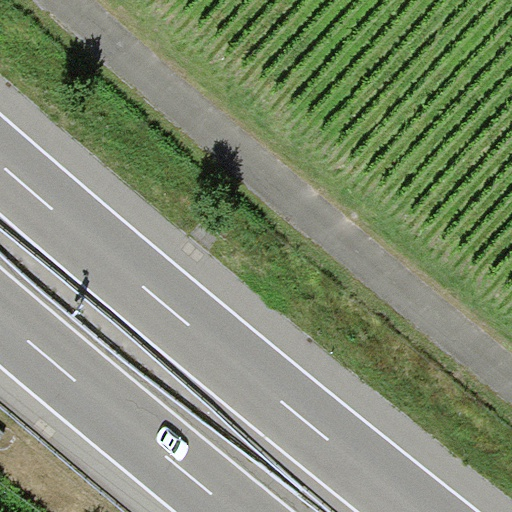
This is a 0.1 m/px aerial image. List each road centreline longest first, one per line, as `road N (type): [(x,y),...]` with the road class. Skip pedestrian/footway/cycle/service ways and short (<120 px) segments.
road 1 (track): [(511,373),(69,0)]
road 2 (motorway): [(424,511),(0,159)]
road 3 (motorway): [(0,317),(234,511)]
